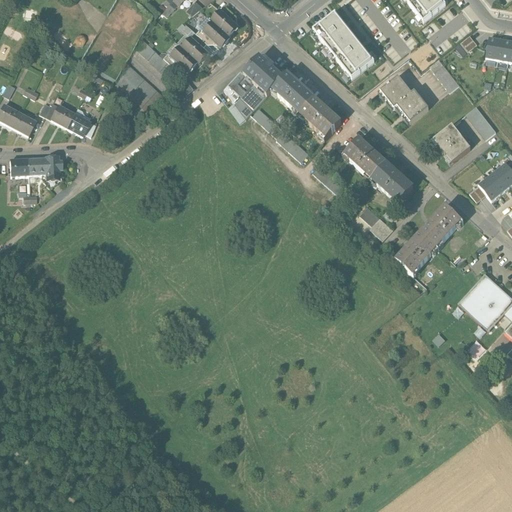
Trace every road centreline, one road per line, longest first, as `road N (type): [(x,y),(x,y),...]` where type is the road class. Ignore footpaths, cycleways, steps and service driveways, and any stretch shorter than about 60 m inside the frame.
road 1 (residential): [(272,34),(111,165),(78,155),(0,155)]
road 2 (residential): [(272,34),(486,224)]
road 3 (track): [(0,252),(111,165)]
